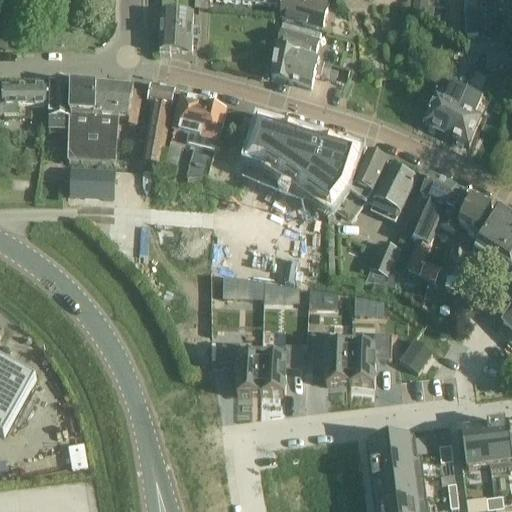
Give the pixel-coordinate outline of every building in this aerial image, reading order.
[(162,0),(162,17),(159,55),(191,58),(195,0),(162,0)] [(276,0),(259,0),(259,7),(276,8),(276,0)] [(329,0),(280,0),(280,22),(323,33),(329,11),(329,0)] [(429,3),(414,0),(411,19),(425,21),(429,3)] [(485,27),(465,27),(465,37),(485,37),(485,27)] [(279,41),(277,52),(314,62),(320,39),(283,28),(279,41)] [(314,62),(277,52),(272,80),(312,91),(319,65),(314,62)] [(508,56),(486,57),(486,71),(508,70),(508,56)] [(69,82),(69,84),(68,120),(69,120),(68,165),(113,169),(117,122),(128,123),(133,92),(95,89),(95,91),(71,89),(71,82),(69,82)] [(68,137),(68,120),(69,84),(49,83),(49,120),(50,120),(49,137),(68,137)] [(437,103),(424,129),(446,140),(468,96),(452,88),(451,89),(443,106),(437,103)] [(48,110),(48,89),(4,89),(4,95),(0,95),(0,119),(4,119),(4,110),(48,110)] [(175,93),(152,89),(149,107),(152,107),(142,166),(161,170),(175,93)] [(468,96),(446,140),(469,151),(476,137),(482,124),(475,121),(483,104),(468,96)] [(205,102),(182,97),(174,136),(190,139),(187,149),(193,151),(186,182),(209,181),(215,156),(226,113),(204,106),(205,102)] [(262,169),(306,199),(321,144),(260,125),(248,163),(262,169)] [(359,155),(321,144),(306,199),(331,217),(347,194),(359,155)] [(38,166),(34,154),(22,158),(26,170),(38,166)] [(353,191),(349,197),(365,208),(373,198),(386,166),(367,158),(353,191)] [(403,178),(389,171),(374,207),(399,218),(414,182),(411,181),(407,177),(403,178)] [(72,202),(112,205),(114,177),(73,175),(72,202)] [(439,215),(443,216),(454,192),(431,181),(426,192),(422,200),(428,203),(425,211),(430,214),(432,210),(440,214),(439,215)] [(443,216),(436,233),(453,242),(460,243),(464,234),(458,231),(473,201),(454,192),(443,216)] [(492,210),(473,201),(458,231),(464,234),(475,239),(492,210)] [(417,244),(414,251),(405,274),(418,279),(434,237),(436,233),(443,216),(439,215),(440,214),(432,210),(430,214),(425,211),(421,220),(413,242),(417,244)] [(511,222),(499,214),(477,247),(474,260),(476,265),(480,268),(486,267),(488,265),(492,268),(493,265),(497,267),(494,272),(501,276),(500,278),(504,280),(509,272),(510,272),(511,269),(511,222)] [(469,245),(460,243),(453,242),(450,259),(465,261),(469,245)] [(400,254),(381,246),(369,273),(389,281),(400,254)] [(461,284),(465,261),(450,259),(446,282),(452,283),(451,286),(456,287),(457,283),(461,284)] [(440,272),(426,267),(423,275),(436,280),(440,272)] [(389,281),(386,289),(394,292),(397,284),(389,281)] [(511,351),(511,307),(501,328),(503,331),(496,338),(511,351)] [(0,347),(5,339),(0,336),(0,437),(4,439),(36,381),(0,361),(0,347)] [(311,350),(311,363),(326,364),(327,364),(327,365),(326,390),(350,391),(351,351),(329,350),(329,340),(329,338),(328,338),(312,338),(311,350)] [(351,351),(350,391),(374,392),(375,367),(375,365),(376,365),(391,366),(392,340),(376,340),(374,340),(374,352),(351,351)] [(432,358),(416,346),(402,366),(418,378),(432,358)] [(222,349),(222,374),(237,374),(237,376),(238,376),(237,401),(261,402),(263,352),(240,351),(240,349),(239,349),(222,349)] [(263,352),(261,402),(285,403),(286,377),(286,376),(302,376),(303,351),(286,350),(285,350),(285,353),(263,352)] [(511,451),(509,427),(485,430),(490,470),(511,467),(511,451)] [(485,430),(462,433),(467,473),(490,470),(485,430)] [(414,439),(369,444),(372,467),(417,462),(414,439)] [(67,450),(51,452),(54,476),(70,474),(67,450)] [(451,450),(439,452),(440,460),(452,458),(451,450)] [(452,458),(440,460),(441,468),(453,467),(452,458)] [(417,462),(372,467),(375,489),(424,483),(422,461),(417,462)] [(424,483),(375,489),(377,511),(427,505),(424,483)] [(456,489),(448,490),(449,502),(457,501),(456,489)] [(458,511),(457,501),(449,502),(450,511),(458,511)] [(503,511),(502,502),(484,504),(485,511),(503,511)]
